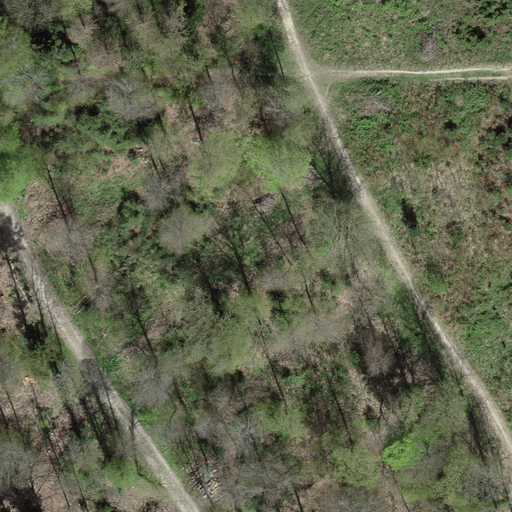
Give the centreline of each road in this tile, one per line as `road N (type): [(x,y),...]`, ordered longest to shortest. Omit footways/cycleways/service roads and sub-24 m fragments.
road 1 (track): [(281,0),(306,74),(386,246),(511,447)]
road 2 (track): [(0,217),(103,390),(196,511)]
road 3 (motorway): [(511,377),(262,511)]
